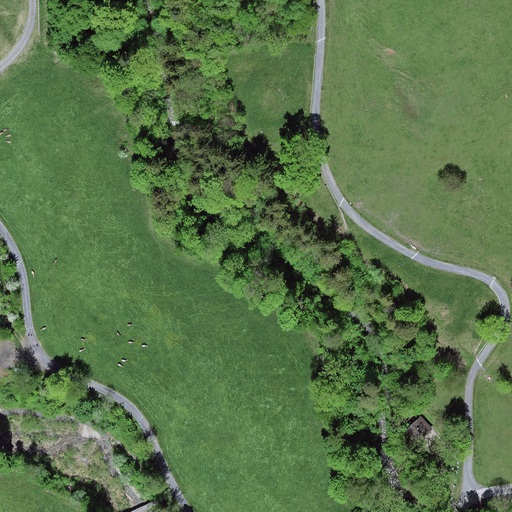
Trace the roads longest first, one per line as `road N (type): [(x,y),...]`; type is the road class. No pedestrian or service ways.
road 1 (track): [(320,0),(316,143),(342,203),(416,257),(489,280),(504,304),(468,397),(467,482),(474,495)]
road 2 (track): [(0,226),(20,265),(36,347),(123,400),(146,424),(190,511)]
